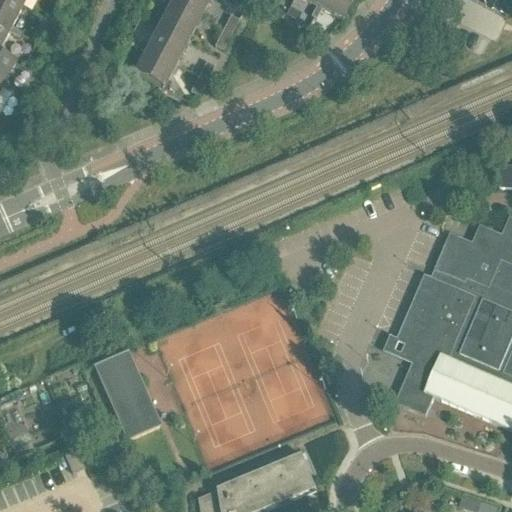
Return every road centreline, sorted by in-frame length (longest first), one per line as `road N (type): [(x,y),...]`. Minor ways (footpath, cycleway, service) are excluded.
road 1 (tertiary): [(397,0),(382,26),(319,80),(61,194)]
road 2 (residential): [(282,267),(374,229),(394,238),(342,375),(372,451)]
road 3 (track): [(0,363),(262,250),(282,267)]
road 4 (residential): [(372,451),(429,448),(511,474)]
